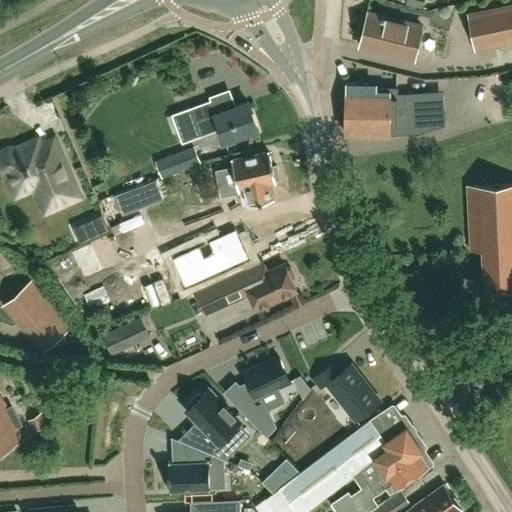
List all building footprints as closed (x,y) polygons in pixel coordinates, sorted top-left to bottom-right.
[(511,5),(468,15),(475,48),(511,40),(511,5)] [(414,59),(422,26),(368,12),(360,45),(414,59)] [(418,133),(423,131),(422,114),(415,114),(414,103),(405,104),(405,98),(405,81),(405,70),(370,62),(370,84),(346,84),(346,133),(390,134),(418,133)] [(215,113),(211,100),(191,107),(201,136),(220,129),(225,141),(244,134),(243,132),(258,127),(248,101),(215,113)] [(41,140),(19,150),(16,149),(13,149),(11,149),(9,150),(7,151),(6,152),(4,153),(3,155),(2,157),(2,159),(1,161),(2,164),(2,166),(3,167),(4,169),(5,170),(7,171),(10,173),(20,195),(38,186),(49,211),(82,197),(57,140),(43,146),(41,140)] [(160,177),(199,161),(192,144),(153,159),(160,177)] [(275,180),(277,178),(275,169),(272,167),(268,152),(232,160),(242,204),(235,206),(241,230),(248,228),(248,229),(278,220),(269,183),(275,182),(275,180)] [(155,180),(116,194),(123,213),(162,199),(155,180)] [(511,183),(466,186),(469,232),(511,229),(511,231),(511,183)] [(235,229),(176,255),(189,284),(248,258),(235,229)] [(511,231),(511,229),(469,232),(470,250),(483,250),(484,276),(481,278),(479,283),(481,287),(485,289),(485,292),(511,290),(511,231)] [(291,267),(286,266),(285,263),(269,271),(264,261),(197,292),(207,312),(250,293),(257,307),(297,289),(292,279),(295,275),(291,267)] [(32,281),(8,301),(37,335),(55,319),(65,330),(71,325),(61,314),(32,281)] [(107,354),(147,335),(139,317),(99,336),(107,354)] [(249,394),(237,406),(267,436),(277,426),(269,409),(262,395),(278,387),(290,381),(278,356),(244,372),(248,381),(244,383),(249,394)] [(356,420),(380,401),(350,364),(334,374),(327,366),(314,377),(322,386),(326,383),(356,420)] [(301,376),(295,379),(303,398),(311,389),(301,376)] [(198,393),(187,404),(190,407),(187,410),(197,420),(213,436),(200,448),(225,459),(239,445),(228,434),(239,423),(240,422),(234,417),(235,416),(224,404),(223,405),(208,389),(201,396),(198,393)] [(8,445),(23,436),(17,425),(21,423),(12,405),(7,408),(0,394),(0,452),(9,447),(8,445)] [(33,432),(48,424),(41,413),(27,421),(33,432)] [(389,425),(381,414),(368,423),(311,462),(279,487),(296,511),(302,511),(352,474),(362,490),(352,497),(349,492),(330,503),(336,511),(369,511),(378,506),(372,497),(386,488),(390,494),(428,469),(419,455),(423,452),(399,418),(389,425)] [(168,461),(168,463),(170,492),(171,492),(171,491),(208,489),(208,490),(210,490),(210,488),(209,469),(225,468),(224,459),(184,442),(185,462),(173,462),(170,463),(170,461),(168,461)] [(279,465),(292,477),(300,471),(287,457),(279,465)] [(412,506),(416,511),(457,511),(461,509),(459,507),(459,504),(455,497),(452,497),(444,485),(426,498),(425,496),(412,506)] [(394,511),(409,502),(402,490),(378,506),(369,511),(394,511)] [(240,511),(240,499),(212,501),(212,511),(240,511)]
